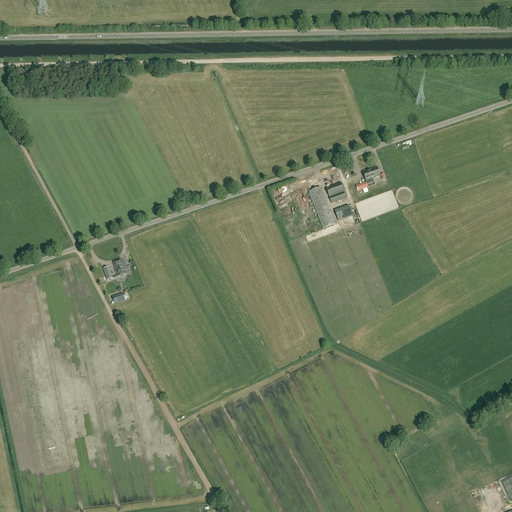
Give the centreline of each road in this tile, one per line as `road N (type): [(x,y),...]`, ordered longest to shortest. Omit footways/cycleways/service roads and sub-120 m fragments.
road 1 (unclassified): [(0,274),(511,101)]
road 2 (track): [(0,65),(511,56)]
road 3 (tertiary): [(0,38),(511,30)]
road 4 (track): [(0,105),(221,511)]
